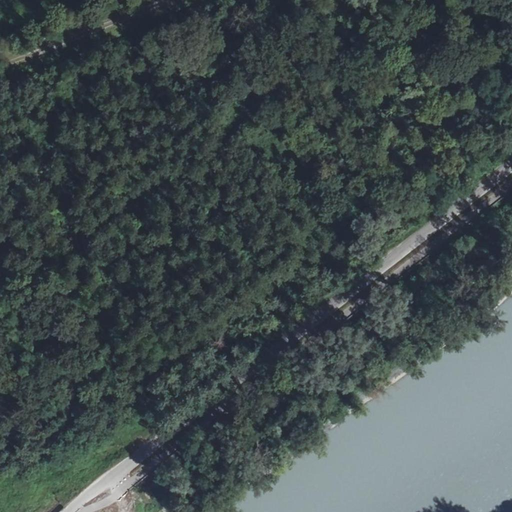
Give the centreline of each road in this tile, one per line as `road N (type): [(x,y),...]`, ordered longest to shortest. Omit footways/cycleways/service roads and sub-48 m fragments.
road 1 (unclassified): [(75,511),(511,162)]
road 2 (track): [(165,0),(0,65)]
